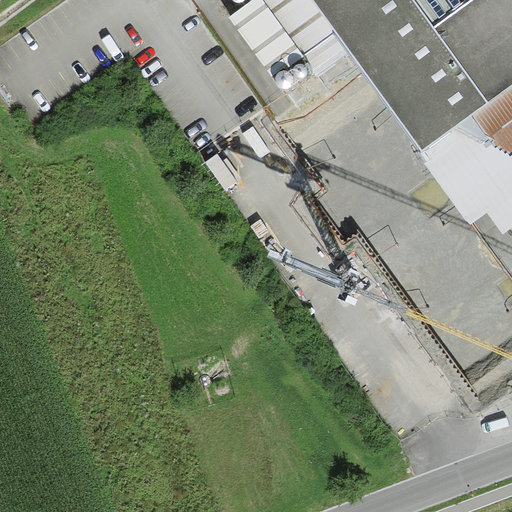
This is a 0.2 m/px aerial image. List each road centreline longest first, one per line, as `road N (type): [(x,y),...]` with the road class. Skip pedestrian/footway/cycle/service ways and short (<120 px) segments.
road 1 (unknown): [(442,321),(385,334),(363,322),(142,2),(127,3),(25,72)]
road 2 (unclassified): [(373,511),(511,459)]
